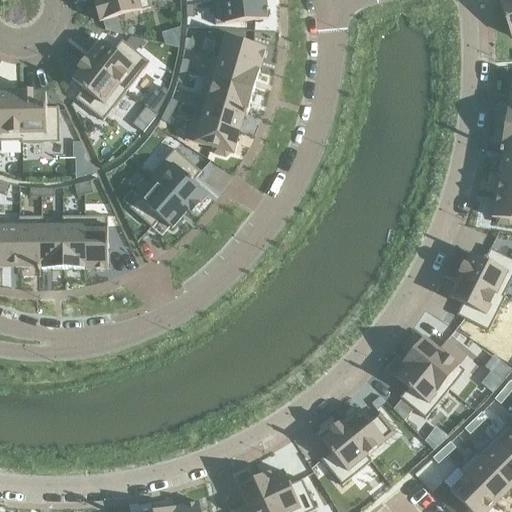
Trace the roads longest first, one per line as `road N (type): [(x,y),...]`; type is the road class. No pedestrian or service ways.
road 1 (residential): [(0,482),(82,489),(194,463),(283,418),(325,384),(383,316),(452,190),(474,65),(470,0)]
road 2 (residential): [(74,347),(151,325),(219,282),(301,163),(327,90),(330,0)]
